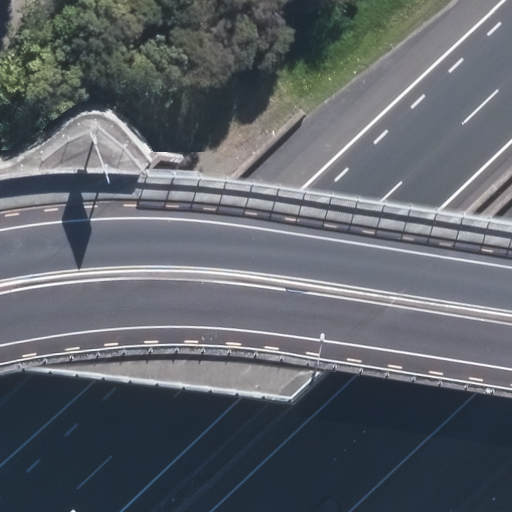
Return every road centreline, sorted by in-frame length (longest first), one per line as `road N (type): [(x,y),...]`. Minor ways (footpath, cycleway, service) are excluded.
road 1 (motorway): [(45,511),(511,67)]
road 2 (tertiary): [(511,349),(193,305),(111,304),(0,320)]
road 3 (secondary): [(0,258),(62,248),(189,247),(511,288)]
road 4 (motorway): [(511,281),(269,511)]
